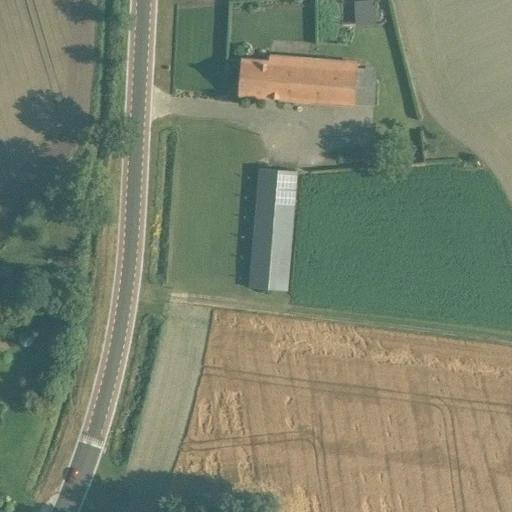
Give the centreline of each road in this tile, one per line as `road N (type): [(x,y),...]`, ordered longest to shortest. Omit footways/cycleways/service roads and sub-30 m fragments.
road 1 (tertiary): [(62,511),(99,419),(127,290),(141,0)]
road 2 (track): [(127,290),(511,334)]
